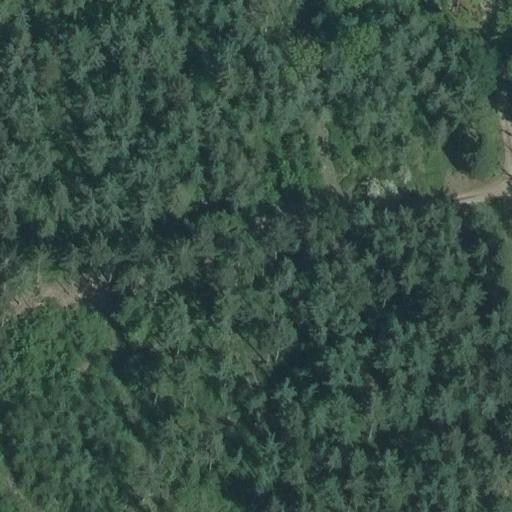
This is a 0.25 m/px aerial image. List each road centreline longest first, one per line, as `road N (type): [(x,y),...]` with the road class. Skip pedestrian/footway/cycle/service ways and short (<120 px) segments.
road 1 (track): [(511,190),(0,267)]
road 2 (track): [(489,0),(511,129)]
